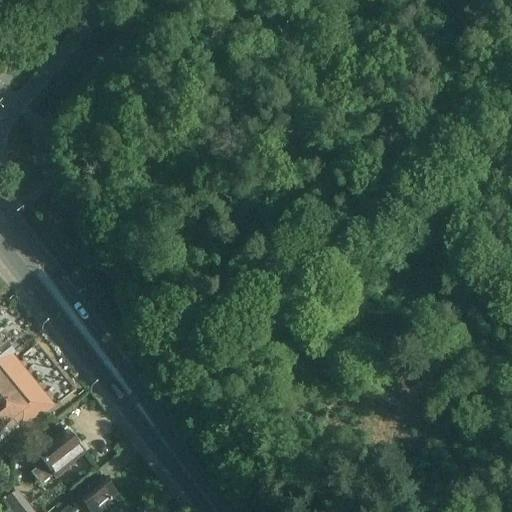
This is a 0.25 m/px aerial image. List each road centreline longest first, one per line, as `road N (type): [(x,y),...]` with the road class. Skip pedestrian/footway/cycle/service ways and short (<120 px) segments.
road 1 (secondary): [(214,511),(0,223)]
road 2 (tertiary): [(0,102),(94,0)]
